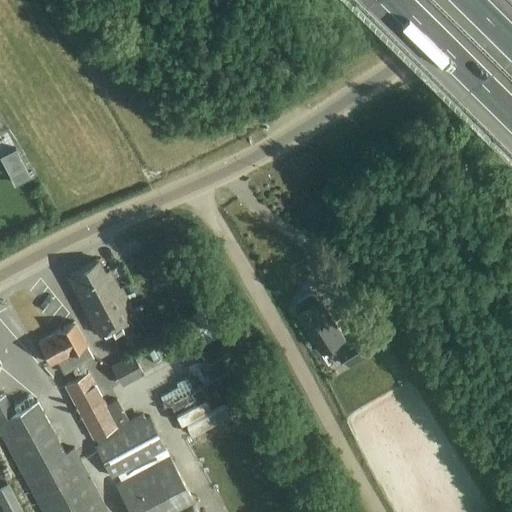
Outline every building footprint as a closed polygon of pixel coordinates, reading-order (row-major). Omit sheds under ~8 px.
[(99,259),(69,275),(100,334),(137,315),(122,287),(120,288),(110,269),(105,272),(99,259)] [(322,300),(300,313),(323,353),(335,345),(347,365),(378,347),(367,329),(346,341),(322,300)] [(118,404),(107,409),(88,373),(86,373),(81,363),(93,357),(75,322),(39,341),(51,363),(57,359),(63,372),(71,368),(76,379),(66,384),(95,439),(117,427),(116,426),(126,421),(118,404)] [(209,361),(247,341),(237,323),(200,343),(209,361)] [(256,355),(247,341),(209,361),(201,366),(209,380),(256,355)] [(132,353),(114,363),(111,365),(122,386),(144,374),(132,353)] [(15,413),(5,394),(0,396),(0,430),(43,511),(108,511),(75,449),(66,453),(38,400),(15,413)] [(166,448),(148,417),(95,446),(112,478),(166,448)] [(169,511),(193,499),(168,455),(115,484),(129,511),(169,511)] [(0,486),(0,505),(3,511),(22,511),(7,483),(0,486)]
